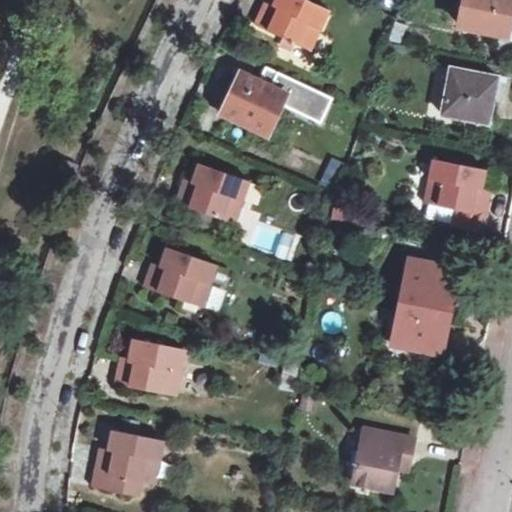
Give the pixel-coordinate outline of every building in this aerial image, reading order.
[(330,10),(308,0),(275,0),(273,6),(265,2),(255,24),(311,51),(330,10)] [(511,0),(465,0),(460,25),(507,35),(511,10),(511,0)] [(400,43),(402,33),(395,31),(393,42),(400,43)] [(393,44),(391,53),(406,55),(408,46),(393,44)] [(321,122),(332,98),(267,67),(260,81),(242,72),(222,113),(268,135),(282,104),(321,122)] [(452,67),(442,114),(489,124),(498,77),(452,67)] [(52,154),(32,210),(47,215),(68,160),(52,154)] [(334,190),(346,164),(331,157),(319,184),(334,190)] [(486,215),(491,192),(482,190),(486,170),(434,159),(424,202),(486,215)] [(177,203),(236,223),(251,181),(199,163),(192,183),(184,180),(177,203)] [(380,229),(382,217),(363,213),(361,226),(380,229)] [(340,228),(335,252),(354,255),(358,231),(340,228)] [(160,266),(153,264),(145,286),(203,307),(218,265),(167,247),(160,266)] [(442,354),(460,269),(410,259),(393,344),(442,354)] [(133,340),(129,359),(121,357),(116,382),(177,394),(186,350),(133,340)] [(292,388),(296,370),(283,367),(279,386),(292,388)] [(398,466),(400,453),(413,455),(416,438),(366,428),(355,482),(393,490),(398,466)] [(92,486),(140,496),(143,481),(156,484),(166,440),(112,429),(108,448),(108,449),(100,447),(92,486)] [(398,466),(411,469),(413,455),(400,453),(398,466)]
